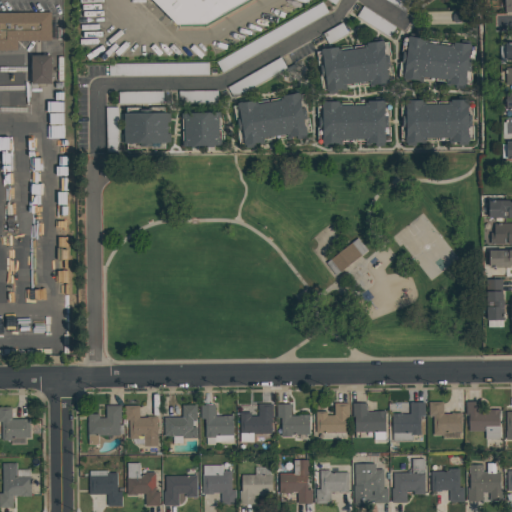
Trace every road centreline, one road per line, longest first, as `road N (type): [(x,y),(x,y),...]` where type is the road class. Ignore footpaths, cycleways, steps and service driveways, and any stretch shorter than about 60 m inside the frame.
road 1 (residential): [(0,381),(511,374)]
road 2 (residential): [(97,90),(221,85),(339,22),(351,0)]
road 3 (residential): [(94,381),(96,150)]
road 4 (residential): [(62,381),(61,511)]
